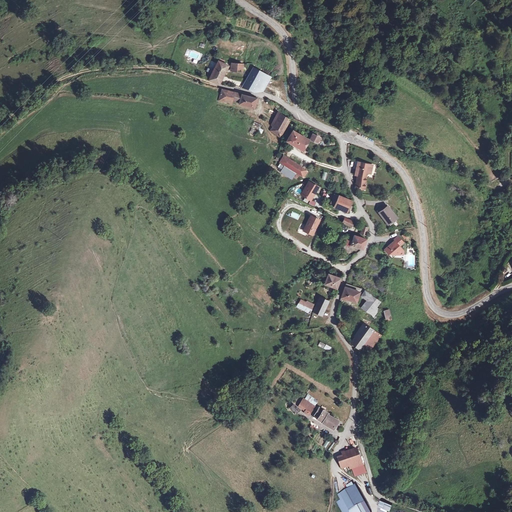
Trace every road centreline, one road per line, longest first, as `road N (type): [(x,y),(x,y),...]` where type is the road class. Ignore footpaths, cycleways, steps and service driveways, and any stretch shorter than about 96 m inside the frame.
road 1 (unclassified): [(344,136),(345,169),(371,227),(333,311),(356,363),(352,420)]
road 2 (tertiary): [(344,136),(378,150),(411,186),(435,310),(457,314),(511,285)]
road 3 (track): [(218,85),(161,67),(97,68),(55,82),(0,119)]
road 4 (tertiary): [(238,0),(286,37),(301,114)]
road 5 (residential): [(352,420),(374,493),(422,511)]
